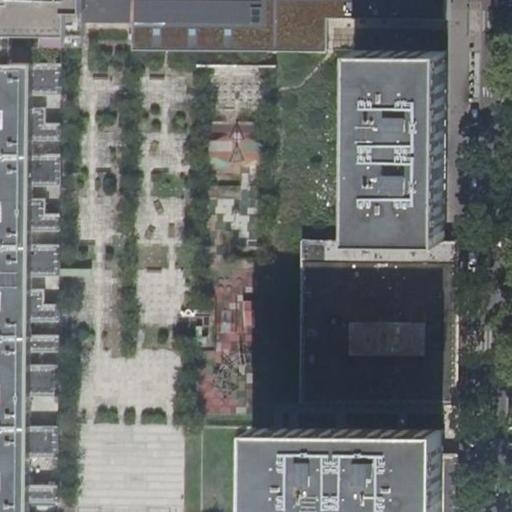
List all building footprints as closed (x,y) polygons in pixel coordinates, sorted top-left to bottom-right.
[(444,19),(444,0),(0,0),(0,62),(13,63),(13,33),(85,33),(85,22),(131,22),(131,47),(326,48),(326,18),(444,19)] [(444,50),(353,49),(351,240),(300,239),(298,403),(456,405),(457,241),(442,240),(444,50)] [(13,63),(0,62),(0,511),(27,511),(28,500),(56,500),(56,483),(28,483),(28,456),(56,457),(57,425),(28,425),(29,396),(57,396),(57,364),(29,364),(29,351),(57,351),(57,334),(29,334),(29,321),(57,321),(57,304),(29,303),(29,276),(58,276),(58,244),(30,244),(30,230),(58,231),(58,213),(30,213),(30,186),(58,186),(58,154),(30,154),(30,140),(59,140),(59,123),(31,123),(31,95),(59,95),(59,63),(13,63)] [(266,125),(214,123),(212,173),(240,174),(240,163),(264,164),(266,125)] [(441,429),(251,427),(250,511),(454,511),(455,453),(441,453),(441,429)]
